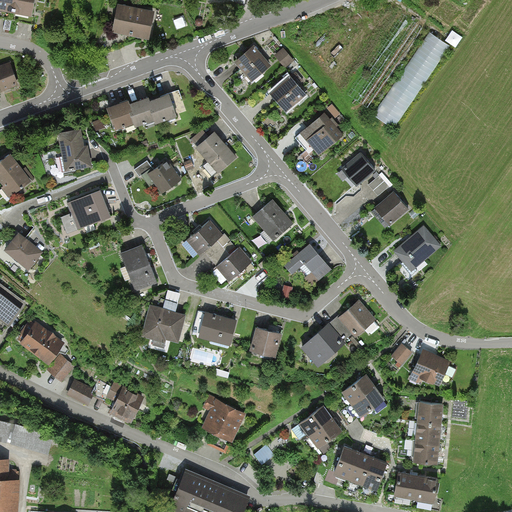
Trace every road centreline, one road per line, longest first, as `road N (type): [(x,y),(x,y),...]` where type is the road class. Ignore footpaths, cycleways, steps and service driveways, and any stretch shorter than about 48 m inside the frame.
road 1 (residential): [(358,511),(267,496),(0,371)]
road 2 (residential): [(153,224),(168,267),(207,293),(291,316),(312,314),(363,269)]
road 3 (residential): [(363,269),(429,337),(511,344)]
road 4 (residential): [(184,54),(280,171)]
road 5 (residential): [(280,171),(153,224)]
road 6 (residential): [(280,171),(363,269)]
road 7 (tertiary): [(63,96),(184,54)]
road 8 (unknown): [(25,207),(110,167),(94,146)]
